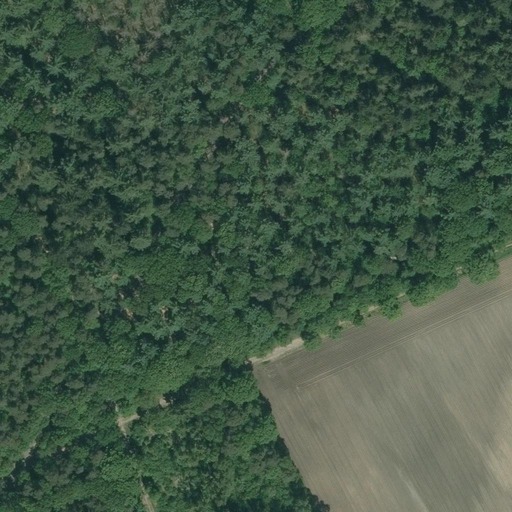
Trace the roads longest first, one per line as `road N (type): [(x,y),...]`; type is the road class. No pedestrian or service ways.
road 1 (unclassified): [(0,506),(56,394),(139,279),(237,96),(305,30),(367,0)]
road 2 (track): [(511,243),(119,421)]
road 3 (track): [(0,204),(34,235),(61,278),(107,402)]
road 4 (track): [(114,424),(0,484)]
